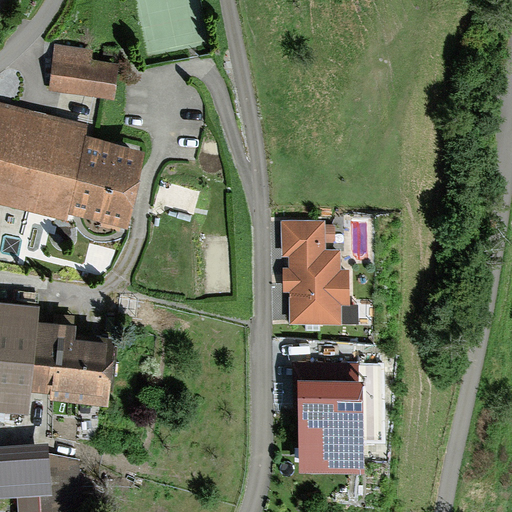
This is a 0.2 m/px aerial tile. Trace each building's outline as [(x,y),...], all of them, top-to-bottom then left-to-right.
[(90,53),(57,49),(53,90),(110,96),(113,66),(89,63),(90,53)] [(140,146),(0,111),(0,195),(121,225),(140,146)] [(320,221),(284,222),(285,321),(335,321),(333,249),(320,249),(320,221)] [(229,244),(208,245),(210,289),(231,288),(229,244)] [(0,304),(0,401),(17,403),(18,386),(98,393),(102,337),(65,334),(66,322),(30,319),(31,306),(0,304)] [(359,374),(301,375),(304,462),(362,460),(359,374)] [(46,456),(0,457),(0,494),(17,494),(18,511),(74,511),(73,467),(46,456)]
